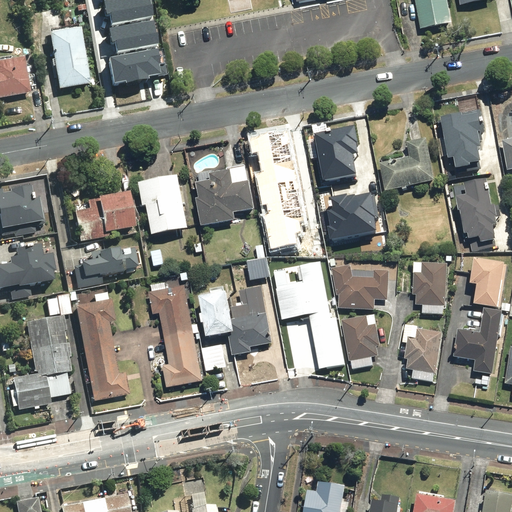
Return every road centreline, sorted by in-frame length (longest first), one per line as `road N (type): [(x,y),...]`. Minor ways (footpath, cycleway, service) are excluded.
road 1 (residential): [(511,59),(0,156)]
road 2 (primary): [(0,467),(276,415)]
road 3 (primary): [(276,415),(511,446)]
